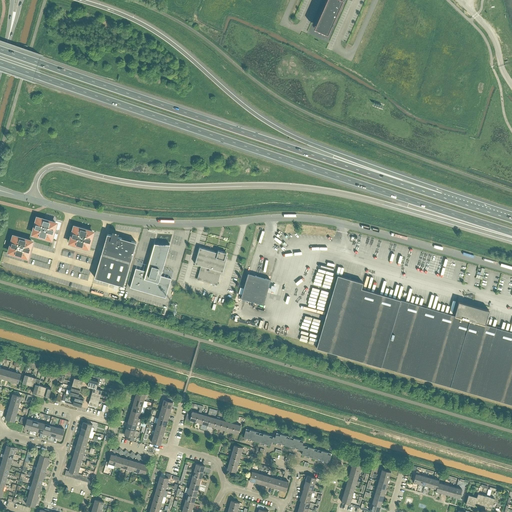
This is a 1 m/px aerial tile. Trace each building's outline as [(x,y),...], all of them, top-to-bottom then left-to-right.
[(326,0),(314,28),(327,34),(342,0),(326,0)] [(33,234),(39,236),(40,236),(41,237),(42,237),(43,237),(44,237),(50,239),(51,238),(51,239),(56,224),(55,223),(49,221),(49,220),(48,220),(47,220),(46,219),(45,219),(44,219),(38,217),(38,218),(37,218),(32,233),(33,233),(33,234)] [(70,243),(76,245),(77,245),(78,246),(79,246),(80,246),(81,246),(82,246),(87,248),(88,247),(93,232),(92,232),(92,231),(86,230),(86,229),(85,229),(84,228),(83,228),(82,228),(81,228),(75,226),(75,227),(74,227),(69,242),(70,242),(70,243)] [(94,277),(123,286),(136,242),(131,241),(131,242),(121,239),(122,238),(116,236),(113,235),(112,235),(107,234),(100,258),(101,258),(99,264),(98,264),(97,266),(99,266),(97,272),(96,272),(94,277)] [(9,252),(15,254),(16,254),(16,255),(17,255),(18,255),(19,256),(20,256),(21,256),(27,257),(28,257),(32,242),(31,242),(31,241),(25,239),(24,238),(23,238),(22,237),(21,237),(20,237),(14,236),(13,236),(9,251),(9,252)] [(382,255),(414,263),(415,259),(414,259),(415,255),(412,254),(414,247),(387,240),(385,250),(384,250),(382,255)] [(135,268),(130,287),(165,298),(171,278),(160,275),(169,244),(154,244),(155,243),(154,243),(147,267),(146,266),(146,269),(147,269),(146,271),(135,268)] [(214,251),(199,247),(196,259),(195,261),(194,264),(196,264),(201,265),(197,279),(217,285),(226,252),(218,250),(217,252),(214,251)] [(248,273),(240,298),(263,305),(270,280),(248,273)] [(363,282),(337,275),(316,348),(511,404),(511,332),(485,324),(489,310),(458,301),(454,315),(361,288),(363,282)] [(2,378),(6,379),(8,370),(2,368),(0,375),(0,379),(1,379),(2,378)] [(9,382),(11,382),(14,372),(8,370),(6,379),(9,380),(9,382)] [(21,374),(14,372),(11,382),(14,383),(14,382),(18,383),(21,374)] [(22,383),(25,384),(30,385),(32,376),(25,374),(22,383)] [(91,375),(90,378),(88,382),(97,384),(100,385),(102,378),(97,377),(91,375)] [(32,392),(36,393),(39,384),(40,380),(36,378),(35,383),(34,386),(32,392)] [(137,391),(135,397),(144,400),(146,394),(137,391)] [(10,397),(9,399),(20,402),(22,396),(13,393),(11,398),(10,397)] [(135,397),(133,403),(142,406),(144,400),(135,397)] [(10,402),(9,406),(18,408),(20,402),(9,399),(9,402),(10,402)] [(164,399),(162,405),(171,408),(173,402),(164,399)] [(133,403),(131,409),(140,412),(142,406),(133,403)] [(162,405),(160,411),(169,414),(171,408),(162,405)] [(6,409),(6,412),(16,415),(18,408),(9,406),(8,410),(6,409)] [(131,409),(129,415),(139,418),(140,412),(131,409)] [(160,411),(158,417),(167,420),(169,414),(160,411)] [(189,421),(190,419),(196,421),(198,413),(192,411),(192,412),(188,411),(185,420),(189,421)] [(6,412),(5,414),(6,414),(5,418),(14,421),(15,421),(16,415),(6,412)] [(196,421),(202,423),(204,414),(198,413),(196,421)] [(202,423),(208,425),(210,416),(204,414),(202,423)] [(129,415),(128,421),(137,424),(139,418),(129,415)] [(208,425),(214,427),(216,418),(210,416),(208,425)] [(158,417),(157,423),(166,426),(167,420),(158,417)] [(28,430),(30,430),(33,420),(27,418),(25,427),(28,428),(28,430)] [(214,427),(220,428),(222,420),(216,418),(214,427)] [(33,430),(37,431),(39,422),(33,420),(30,430),(33,431),(33,430)] [(52,437),(55,438),(58,427),(54,426),(56,421),(53,420),(52,425),(49,434),(53,435),(52,437)] [(220,428),(226,430),(229,422),(222,420),(220,428)] [(80,425),(80,427),(90,430),(92,424),(83,421),(82,425),(80,425)] [(128,421),(126,428),(135,430),(137,424),(128,421)] [(40,433),(42,434),(46,424),(39,422),(37,431),(41,432),(40,433)] [(226,430),(232,432),(235,423),(229,422),(226,430)] [(157,423),(155,430),(164,432),(166,426),(157,423)] [(241,425),(235,423),(232,432),(238,434),(241,425)] [(45,433),(49,434),(52,425),(46,424),(42,434),(45,435),(45,433)] [(64,429),(58,427),(55,438),(57,438),(57,437),(61,438),(64,429)] [(81,430),(79,434),(88,436),(90,430),(80,427),(79,430),(81,430)] [(135,437),(133,436),(135,430),(126,428),(124,434),(127,435),(126,438),(134,440),(135,437)] [(243,437),(250,439),(253,430),(246,428),(243,437)] [(155,430),(153,434),(153,435),(162,438),(164,432),(155,430)] [(250,439),(258,441),(260,432),(253,430),(250,439)] [(258,441),(265,443),(267,434),(260,432),(258,441)] [(273,441),(280,443),(282,434),(276,432),(275,437),(274,436),(273,441)] [(77,437),(76,439),(87,442),(88,436),(79,434),(78,438),(77,437)] [(272,441),(273,441),(274,436),(267,434),(265,443),(270,445),(272,441)] [(280,443),(287,445),(289,436),(282,434),(280,443)] [(160,444),(162,438),(153,435),(151,442),(160,444)] [(287,445),(294,447),(297,438),(289,436),(287,445)] [(294,447),(301,449),(303,445),(302,445),(303,440),(297,438),(294,447)] [(77,442),(76,446),(85,449),(87,442),(76,439),(75,442),(77,442)] [(4,448),(3,450),(14,453),(16,447),(6,444),(5,448),(4,448)] [(234,444),(232,451),(241,453),(243,447),(234,444)] [(301,454),(307,456),(310,447),(303,445),(301,449),(303,450),(301,454)] [(73,449),(73,451),(83,455),(85,449),(76,446),(75,450),(73,449)] [(307,456),(314,458),(317,449),(310,447),(307,456)] [(314,458),(321,460),(324,451),(317,449),(314,458)] [(4,453),(3,457),(12,460),(14,453),(3,450),(2,453),(4,453)] [(73,454),(72,458),(81,461),(83,455),(73,451),(72,454),(73,454)] [(232,451),(231,457),(239,459),(241,453),(232,451)] [(331,453),(324,451),(321,460),(329,462),(331,453)] [(40,454),(38,460),(49,464),(49,461),(48,461),(49,457),(40,454)] [(108,463),(114,465),(117,456),(111,454),(108,463)] [(114,465),(121,466),(123,457),(117,456),(114,465)] [(0,460),(0,462),(10,466),(12,460),(3,457),(2,461),(0,460)] [(121,466),(127,468),(129,459),(123,457),(121,466)] [(231,457),(229,463),(237,465),(239,459),(231,457)] [(70,461),(69,464),(80,467),(81,461),(72,458),(71,462),(70,461)] [(127,468),(133,470),(135,461),(129,459),(127,468)] [(38,460),(36,467),(45,469),(47,465),(48,466),(49,464),(38,460)] [(133,470),(139,472),(141,463),(135,461),(133,470)] [(353,461),(351,467),(360,469),(362,463),(353,461)] [(0,465),(0,469),(8,472),(10,466),(0,462),(0,465)] [(148,465),(141,463),(139,472),(145,474),(148,465)] [(195,469),(194,469),(200,471),(203,472),(205,466),(196,463),(195,469)] [(227,469),(236,471),(237,465),(229,463),(227,469)] [(78,473),(80,467),(69,464),(68,466),(70,467),(69,470),(71,471),(74,472),(77,473),(78,473)] [(36,467),(35,473),(45,476),(46,473),(44,473),(45,469),(36,467)] [(351,467),(350,472),(358,475),(360,469),(351,467)] [(0,475),(7,478),(8,472),(0,469),(0,475)] [(194,469),(193,475),(200,477),(201,478),(203,472),(200,471),(194,469)] [(382,469),(380,475),(389,477),(391,472),(382,469)] [(249,480),(255,482),(258,473),(252,471),(249,480)] [(350,472),(348,478),(357,481),(358,475),(350,472)] [(35,473),(33,479),(42,481),(43,478),(44,478),(45,476),(35,473)] [(255,482),(262,484),(264,474),(258,473),(255,482)] [(413,482),(419,484),(421,475),(415,473),(413,482)] [(262,484),(268,485),(270,476),(264,474),(262,484)] [(160,475),(158,481),(167,484),(169,477),(160,475)] [(193,475),(191,482),(199,484),(200,482),(201,478),(200,477),(193,475)] [(316,478),(307,475),(305,481),(314,484),(316,478)] [(380,475),(378,481),(387,483),(389,477),(380,475)] [(419,484),(425,485),(427,476),(421,475),(419,484)] [(268,485),(274,487),(276,478),(270,476),(268,485)] [(425,485),(430,487),(433,478),(427,476),(425,485)] [(274,487),(280,489),(282,480),(276,478),(274,487)] [(348,478),(346,484),(355,486),(357,481),(348,478)] [(430,487),(436,489),(438,482),(439,480),(433,478),(430,487)] [(33,479),(31,485),(42,488),(42,486),(41,485),(42,481),(33,479)] [(289,481),(282,480),(280,489),(286,491),(289,481)] [(158,481),(157,487),(165,490),(167,484),(158,481)] [(305,481),(303,487),(312,490),(314,484),(305,481)] [(378,481),(377,486),(386,489),(387,483),(378,481)] [(191,482),(189,487),(197,490),(199,484),(191,482)] [(435,491),(441,493),(444,484),(438,482),(436,489),(435,491)] [(346,484),(344,489),(353,492),(355,486),(346,484)] [(441,493),(447,494),(449,485),(444,484),(441,493)] [(31,485),(29,491),(38,493),(39,490),(41,490),(42,488),(31,485)] [(447,494),(453,496),(455,487),(449,485),(447,494)] [(377,486),(375,492),(384,495),(386,489),(377,486)] [(157,487),(155,493),(163,496),(165,490),(157,487)] [(189,487),(187,493),(196,496),(197,490),(189,487)] [(303,487),(302,493),(311,496),(312,490),(303,487)] [(461,489),(455,487),(453,496),(459,498),(461,489)] [(344,489),(343,495),(352,498),(353,492),(344,489)] [(29,491),(28,497),(38,500),(39,498),(37,497),(38,493),(29,491)] [(375,492),(373,498),(382,500),(384,495),(375,492)] [(155,493),(153,499),(162,502),(163,496),(155,493)] [(187,493),(185,499),(186,499),(194,502),(196,496),(187,493)] [(300,500),(301,500),(309,502),(311,496),(302,493),(300,500)] [(341,501),(350,504),(352,498),(343,495),(341,501)] [(26,503),(35,506),(36,502),(37,502),(38,500),(28,497),(26,503)] [(373,498),(372,504),(381,506),(382,500),(373,498)] [(92,503),(92,505),(102,508),(104,502),(95,499),(94,503),(92,503)] [(153,499),(151,505),(160,508),(162,502),(153,499)] [(185,499),(184,506),(192,508),(194,502),(186,499),(185,499)] [(231,500),(229,506),(238,508),(239,502),(231,500)] [(301,500),(299,506),(308,508),(310,502),(309,502),(301,500)]
